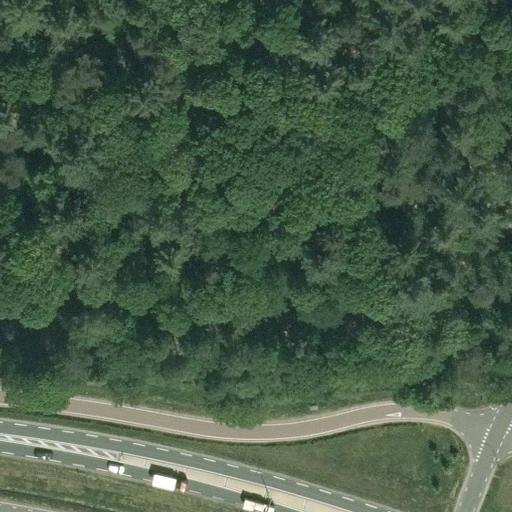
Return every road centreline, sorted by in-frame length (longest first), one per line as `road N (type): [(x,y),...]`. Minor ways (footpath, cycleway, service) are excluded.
road 1 (unclassified): [(0,396),(219,431),(276,432),(410,411),(497,430)]
road 2 (primary): [(370,511),(160,454),(0,428)]
road 3 (primary): [(0,444),(156,473),(282,511)]
